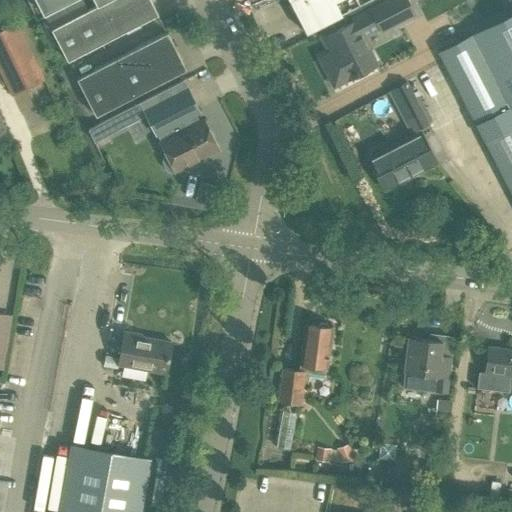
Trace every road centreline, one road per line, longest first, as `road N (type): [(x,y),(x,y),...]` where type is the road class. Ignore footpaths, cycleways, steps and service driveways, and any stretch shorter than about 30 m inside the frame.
road 1 (unknown): [(68,222),(11,511)]
road 2 (unclassified): [(206,511),(256,248)]
road 3 (unclassified): [(256,248),(269,115),(209,0)]
road 4 (tertiary): [(0,212),(256,248)]
road 5 (tertiary): [(256,248),(511,281)]
